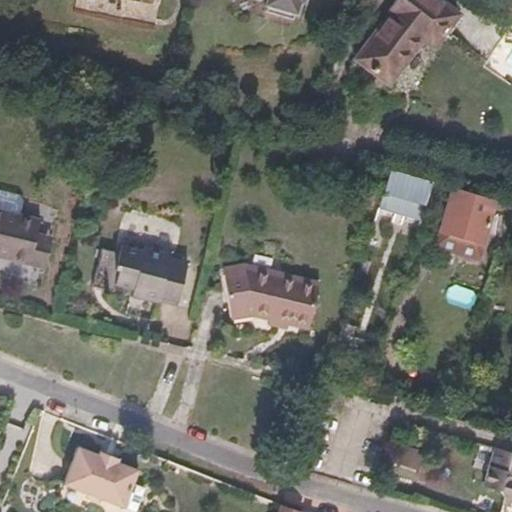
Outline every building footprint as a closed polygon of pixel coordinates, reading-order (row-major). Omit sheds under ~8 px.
[(269,0),(266,13),(293,21),(298,1),(301,2),(301,0),(269,0)] [(393,0),(385,12),(390,16),(357,59),(389,84),(423,40),(433,48),(458,14),(438,0),(393,0)] [(433,184),(391,172),(384,193),(384,195),(426,207),(433,184)] [(0,191),(0,210),(17,215),(20,201),(16,194),(0,191)] [(497,205),(454,192),(437,251),(479,263),(497,205)] [(17,215),(0,210),(0,257),(28,264),(34,234),(37,219),(17,215)] [(388,221),(376,217),(366,248),(378,252),(388,221)] [(50,237),(34,234),(28,264),(43,267),(50,237)] [(113,266),(119,268),(115,283),(139,289),(138,294),(176,302),(185,258),(168,254),(169,249),(140,242),(138,248),(118,243),(113,266)] [(239,262),(219,265),(220,271),(241,268),(274,280),(276,275),(239,262)] [(241,268),(220,271),(227,314),(249,310),(265,316),(283,323),(285,318),(305,325),(316,295),(292,287),(294,281),(276,275),(274,280),(241,268)] [(294,281),(292,287),(316,295),(318,289),(294,281)] [(265,316),(263,321),(281,328),(283,323),(265,316)] [(285,318),(283,323),(303,330),(305,325),(285,318)] [(367,341),(352,337),(342,367),(357,372),(367,341)] [(89,452),(76,447),(60,486),(118,509),(118,508),(127,485),(134,470),(113,462),(114,459),(90,449),(89,452)] [(511,452),(495,447),(484,487),(499,492),(503,500),(501,507),(511,510),(511,452)] [(130,511),(138,490),(127,485),(118,508),(127,511),(130,511)] [(280,502),(278,508),(275,507),(274,509),(273,511),(301,511),(302,508),(280,502)]
